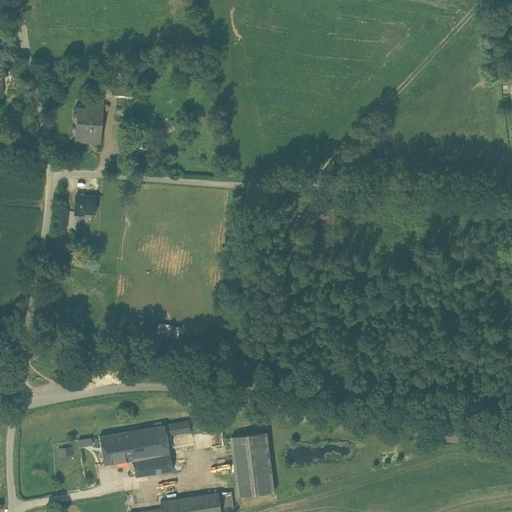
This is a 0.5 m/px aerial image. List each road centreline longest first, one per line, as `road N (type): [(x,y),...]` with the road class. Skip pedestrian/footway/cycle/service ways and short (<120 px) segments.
road 1 (unclassified): [(19,401),(139,385),(511,449)]
road 2 (unclassified): [(55,173),(239,185),(511,186)]
road 3 (unclassified): [(55,173),(19,401)]
road 4 (unclassified): [(14,0),(55,173)]
